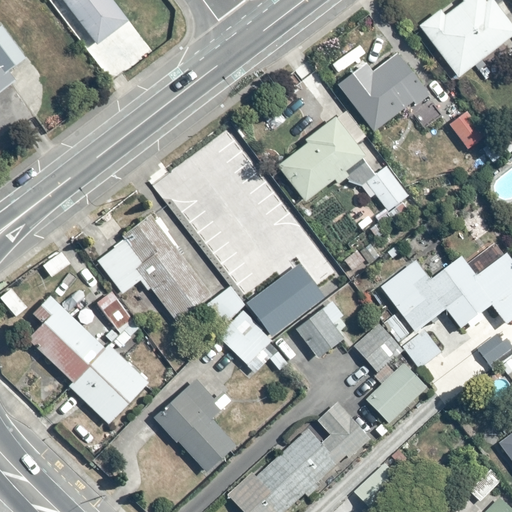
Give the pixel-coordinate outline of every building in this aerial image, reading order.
[(60,0),(97,46),(128,22),(111,0),(60,0)] [(486,0),(484,2),(482,0),(461,0),(462,2),(445,15),(441,10),(421,26),(458,76),(511,35),(511,25),(510,23),(503,13),(493,0),(486,0)] [(0,94),(16,82),(8,72),(27,58),(2,26),(0,27),(0,94)] [(428,94),(395,45),(340,83),(373,131),(428,94)] [(367,155),(364,151),(356,142),(367,132),(346,107),(334,117),(278,166),(307,200),(332,179),(337,184),(350,173),(349,171),(367,155)] [(485,137),(468,112),(450,125),(467,149),(485,137)] [(408,196),(385,165),(360,183),(383,214),(408,196)] [(284,200),(216,173),(198,218),(238,234),(236,238),(253,245),(258,231),(270,235),(284,200)] [(210,296),(151,214),(124,233),(113,216),(98,227),(105,237),(89,249),(121,293),(143,277),(175,321),(210,296)] [(44,262),(51,276),(71,265),(64,252),(44,262)] [(417,260),(412,264),(404,253),(381,271),(389,282),(381,288),(399,310),(384,322),(386,323),(433,385),(436,381),(425,367),(444,353),(424,328),(447,310),(463,330),(494,307),(508,325),(511,322),(511,259),(507,254),(477,276),(463,257),(433,280),(417,260)] [(29,305),(12,287),(0,297),(0,298),(17,317),(29,305)] [(139,329),(113,290),(96,302),(122,341),(139,329)] [(66,310),(50,295),(41,305),(52,315),(33,335),(38,339),(33,345),(71,381),(104,346),(66,310)] [(343,315),(332,300),(295,327),(317,358),(343,339),(332,323),(343,315)] [(254,373),(269,358),(280,370),(289,362),(270,342),(271,340),(242,310),(237,315),(236,316),(217,335),(254,373)] [(433,385),(386,323),(372,334),(368,329),(350,343),(383,387),(368,398),(390,427),(433,385)] [(479,372),(509,351),(496,332),(466,354),(479,372)] [(108,342),(104,346),(71,381),(68,384),(110,423),(149,382),(108,342)] [(511,355),(501,361),(508,374),(511,372),(511,355)] [(211,419),(223,407),(229,400),(222,393),(216,400),(193,376),(153,417),(208,472),(235,444),(211,419)] [(373,438),(337,401),(309,428),(270,465),(264,459),(228,494),(245,511),(288,511),(348,456),(351,459),(373,438)] [(511,438),(501,447),(511,460),(511,438)] [(378,511),(407,486),(385,463),(369,479),(355,491),(374,511),(378,511)] [(511,511),(511,510),(498,497),(484,511),(511,511)]
